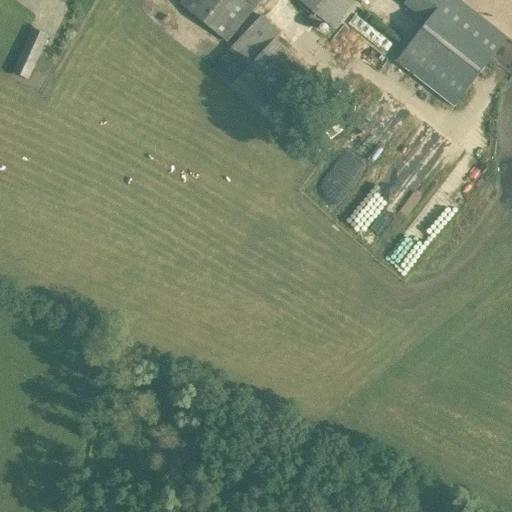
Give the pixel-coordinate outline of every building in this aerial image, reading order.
[(227,43),(261,0),(181,0),(179,4),(227,43)] [(332,29),(354,4),(348,0),(296,0),(312,13),(306,21),(318,31),(324,23),(332,29)] [(455,105),(508,37),(460,0),(408,0),(406,3),(429,21),(398,60),(455,105)] [(345,105),(274,38),(279,33),(260,16),(211,69),(271,126),(297,99),(325,125),(345,105)] [(359,16),(350,25),(382,55),(391,45),(359,16)] [(14,71),(30,78),(49,35),(32,27),(14,71)] [(387,95),(348,137),(368,155),(407,114),(387,95)]
